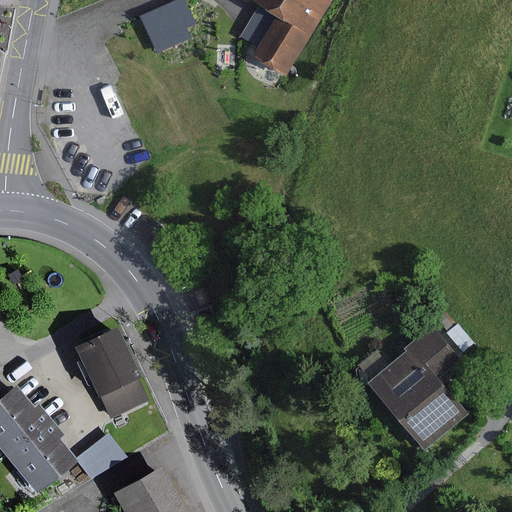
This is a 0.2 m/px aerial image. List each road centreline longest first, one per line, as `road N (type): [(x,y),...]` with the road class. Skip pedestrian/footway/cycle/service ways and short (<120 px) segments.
road 1 (secondary): [(4,210),(73,226),(124,264),(156,311),(233,511)]
road 2 (tertiary): [(4,210),(34,0)]
